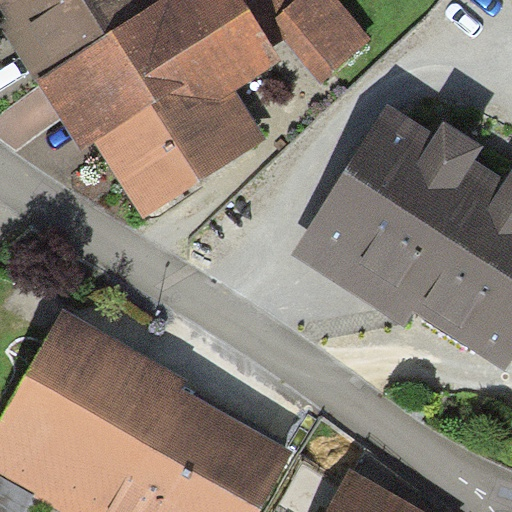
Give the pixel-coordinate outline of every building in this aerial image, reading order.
[(0,0),(0,21),(13,45),(37,86),(171,0),(0,0)] [(171,0),(37,86),(84,153),(95,144),(147,221),(267,143),(237,94),(279,65),(271,51),(240,0),(171,0)] [(288,0),(240,0),(271,51),(286,42),(276,21),(293,7),(288,0)] [(336,0),(301,0),(293,7),(276,21),(286,42),(322,85),(370,41),(336,0)] [(437,139),(389,109),(292,258),(406,332),(415,317),(507,376),(511,368),(511,181),(510,185),(477,164),(484,153),(445,128),(437,139)] [(187,385),(62,315),(0,423),(0,476),(33,495),(32,497),(59,511),(261,511),(292,458),(180,393),(187,385)] [(421,511),(350,472),(327,511),(421,511)] [(23,511),(32,497),(33,495),(0,476),(0,511),(23,511)]
